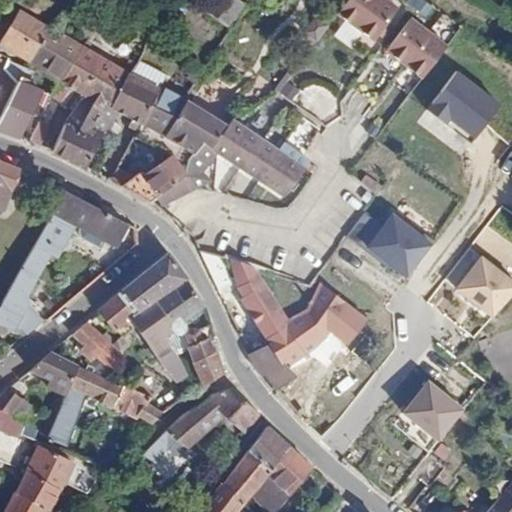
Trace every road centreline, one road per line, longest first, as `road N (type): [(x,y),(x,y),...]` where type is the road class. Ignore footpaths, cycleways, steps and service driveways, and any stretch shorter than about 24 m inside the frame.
road 1 (residential): [(385,511),(255,390),(167,238)]
road 2 (residential): [(0,374),(167,238)]
road 3 (residential): [(167,238),(94,188),(0,147)]
